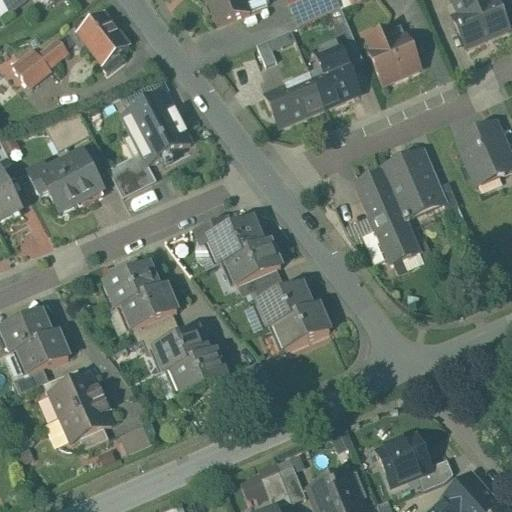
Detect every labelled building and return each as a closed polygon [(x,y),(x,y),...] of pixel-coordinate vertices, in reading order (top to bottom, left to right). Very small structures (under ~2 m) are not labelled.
[(60,0),(0,0),(9,13),(25,0),(48,0),(53,6),(60,0)] [(242,0),(204,0),(216,29),(249,16),(243,0),(242,0)] [(333,0),(285,0),(298,30),(328,17),(339,12),(333,0)] [(333,0),(339,12),(360,3),(367,0),(333,0)] [(507,34),(494,2),(492,2),(491,0),(450,0),(458,17),(451,20),(465,52),(507,34)] [(360,3),(339,12),(351,42),(373,32),(360,3)] [(339,12),(328,17),(342,52),(353,47),(351,42),(339,12)] [(103,16),(77,36),(73,32),(67,36),(79,52),(85,48),(102,70),(106,67),(109,71),(119,64),(115,59),(129,49),(103,16)] [(400,31),(379,40),(373,32),(351,42),(353,47),(361,65),(370,61),(382,88),(418,72),(404,39),(403,39),(400,31)] [(37,58),(32,51),(11,68),(31,95),(53,78),(47,71),(66,56),(56,44),(37,58)] [(344,65),(309,79),(323,113),(358,98),(344,65)] [(309,79),(264,99),(272,117),(282,113),(288,128),(323,113),(309,79)] [(164,98),(121,120),(130,138),(136,135),(146,155),(141,158),(147,170),(190,148),(164,98)] [(77,117),(44,129),(51,144),(59,140),(65,152),(89,139),(77,117)] [(494,126),(456,143),(473,184),(492,175),(494,181),(511,173),(511,167),(508,159),(494,126)] [(11,168),(0,147),(0,172),(0,173),(11,168)] [(421,155),(380,173),(381,175),(355,186),(390,269),(418,257),(404,226),(408,224),(407,221),(441,206),(443,209),(444,209),(437,192),(421,155)] [(82,157),(39,180),(59,217),(76,208),(76,207),(100,194),(100,196),(102,195),(82,157)] [(107,174),(121,200),(149,185),(136,159),(107,174)] [(0,173),(0,172),(0,223),(21,213),(0,173)] [(447,187),(437,192),(444,209),(443,209),(445,214),(457,209),(447,187)] [(226,222),(195,235),(200,248),(208,245),(207,243),(230,233),(226,222)] [(230,233),(207,243),(208,245),(218,269),(225,266),(262,249),(251,224),(230,233)] [(262,249),(225,266),(235,291),(236,290),(276,273),(280,272),(268,246),(262,249)] [(135,261),(108,273),(112,284),(140,272),(135,261)] [(112,284),(104,287),(115,313),(121,310),(159,294),(148,268),(140,272),(112,284)] [(276,273),(236,290),(241,301),(255,295),(281,284),(276,273)] [(281,284),(255,295),(259,306),(285,295),(281,284)] [(259,306),(257,307),(267,333),(274,330),(274,329),(311,313),(301,288),(285,295),(259,306)] [(159,294),(121,310),(132,335),(136,333),(172,318),(176,316),(165,291),(159,294)] [(311,313),(274,329),(274,330),(284,354),(328,336),(317,310),(311,313)] [(40,316),(0,333),(9,354),(11,358),(17,356),(27,379),(28,379),(43,373),(67,362),(57,337),(50,340),(40,316)] [(172,318),(136,333),(141,344),(176,329),(172,318)] [(176,329),(141,344),(146,356),(153,353),(153,352),(181,340),(176,329)] [(181,340),(153,352),(153,353),(164,378),(170,375),(170,374),(208,358),(208,357),(197,333),(181,340)] [(0,357),(9,354),(2,338),(0,339),(0,357)] [(208,358),(170,374),(170,375),(181,400),(225,381),(214,355),(208,357),(208,358)] [(269,389),(259,365),(247,371),(257,394),(269,389)] [(247,371),(235,376),(237,381),(232,384),(240,402),(257,394),(247,371)] [(43,373),(28,379),(27,379),(13,385),(18,398),(43,388),(48,385),(43,373)] [(48,385),(43,388),(47,399),(50,398),(82,384),(78,373),(48,385)] [(82,384),(50,398),(60,423),(103,404),(98,393),(96,394),(90,381),(82,384)] [(103,404),(60,423),(71,447),(79,444),(103,433),(111,430),(105,417),(108,416),(103,404)] [(125,455),(149,445),(142,427),(118,437),(125,455)] [(103,433),(79,444),(84,455),(108,444),(103,433)] [(376,455),(391,492),(431,476),(417,439),(376,455)] [(305,502),(292,470),(278,476),(291,507),(305,502)] [(278,476),(260,483),(271,510),(289,503),(290,507),(291,507),(278,476)] [(364,511),(349,476),(306,493),(313,510),(315,509),(316,511),(364,511)] [(443,505),(434,511),(501,511),(503,510),(474,477),(443,505)] [(434,494),(414,511),(434,511),(443,505),(434,494)]
